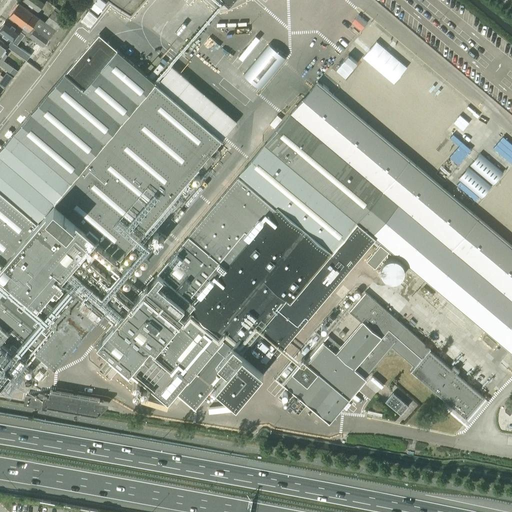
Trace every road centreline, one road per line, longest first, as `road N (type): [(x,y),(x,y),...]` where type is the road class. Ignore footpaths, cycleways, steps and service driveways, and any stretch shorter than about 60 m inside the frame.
road 1 (motorway): [(438,511),(0,431)]
road 2 (unknown): [(259,134),(155,35),(123,26),(91,37),(0,127)]
road 3 (motorway): [(0,468),(242,511)]
